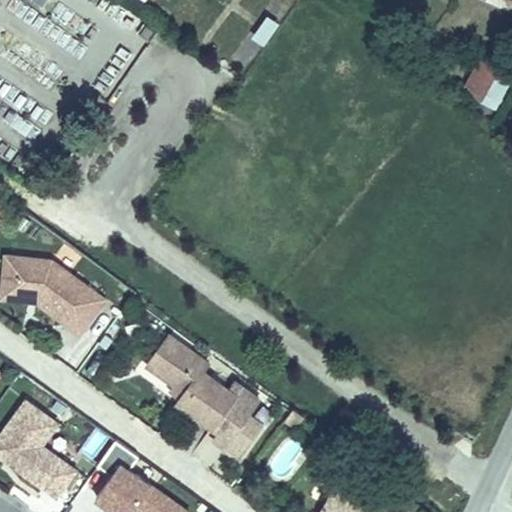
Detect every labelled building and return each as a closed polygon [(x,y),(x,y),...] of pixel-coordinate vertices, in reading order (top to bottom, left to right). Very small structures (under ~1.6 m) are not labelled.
[(264,44),(279,23),(272,18),(257,39),(264,44)] [(148,40),(154,31),(139,19),(132,29),(148,40)] [(482,99),(498,68),(481,59),(468,84),(482,99)] [(496,106),(510,80),(498,73),(500,69),(498,68),(482,99),(496,106)] [(80,333),(107,298),(53,259),(6,254),(4,272),(17,273),(16,291),(35,293),(42,299),(39,302),(80,333)] [(16,291),(17,273),(4,272),(2,298),(37,301),(39,302),(42,299),(35,293),(16,291)] [(191,349),(171,334),(163,344),(184,359),(191,349)] [(261,399),(236,381),(230,389),(223,384),(203,370),(209,362),(208,361),(191,349),(184,359),(163,344),(148,365),(176,384),(185,391),(186,392),(182,397),(178,402),(199,418),(230,440),(261,399)] [(244,371),(217,350),(211,357),(240,378),(244,371)] [(186,392),(185,391),(176,384),(172,390),(181,397),(182,397),(186,392)] [(64,425),(30,400),(0,442),(0,453),(62,499),(82,472),(49,449),(64,425)] [(295,427),(303,415),(294,408),(285,420),(295,427)] [(131,511),(198,511),(129,464),(107,495),(131,511)] [(394,511),(373,501),(336,481),(319,511),(394,511)] [(417,511),(422,506),(412,499),(406,506),(414,511),(417,511)]
